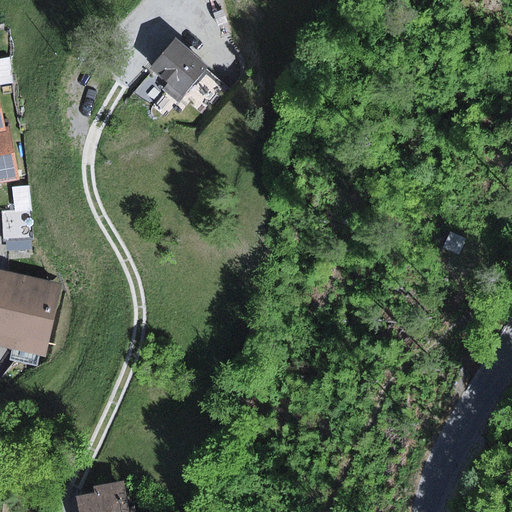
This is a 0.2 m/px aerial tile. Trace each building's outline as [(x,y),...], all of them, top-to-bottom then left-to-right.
[(177,38),(150,69),(167,84),(163,89),(179,103),(185,97),(207,70),(210,67),(177,38)] [(9,58),(0,59),(0,85),(14,84),(9,58)] [(229,89),(207,70),(185,97),(206,115),(229,89)] [(6,133),(0,134),(0,182),(19,179),(11,132),(6,133)] [(29,185),(13,187),(15,211),(32,210),(29,185)] [(15,211),(3,211),(5,242),(33,240),(32,210),(15,211)] [(466,239),(450,232),(444,248),(459,255),(466,239)] [(0,345),(45,356),(61,286),(0,272),(0,345)] [(95,494),(77,497),(79,511),(130,511),(125,481),(94,487),(95,494)]
